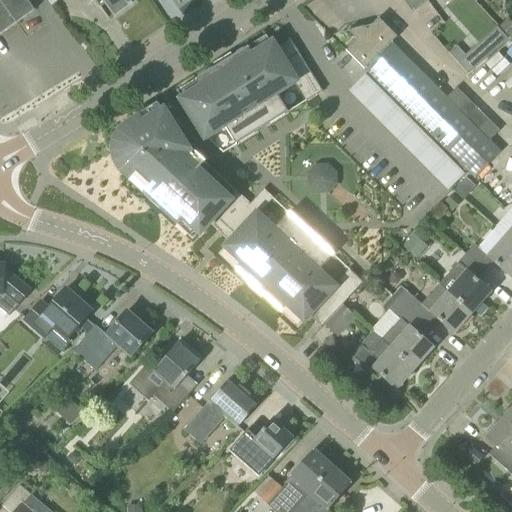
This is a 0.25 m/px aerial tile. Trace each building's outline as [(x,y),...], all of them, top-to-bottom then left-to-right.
[(0,0),(0,35),(34,11),(26,0),(0,0)] [(88,0),(91,4),(96,1),(97,0),(101,0),(103,2),(113,16),(136,0),(88,0)] [(406,0),(414,10),(427,0),(406,0)] [(446,99),(391,43),(397,38),(378,19),(367,30),(364,27),(347,31),(356,41),(346,51),(364,69),(451,156),(468,173),(474,178),(500,152),(489,141),(498,132),(455,89),(446,99)] [(511,26),(506,21),(499,28),(511,40),(511,39),(511,26)] [(323,91),(290,39),(274,49),(271,44),(253,56),(248,47),(233,56),(237,61),(218,73),(215,67),(195,80),(200,88),(182,100),(205,137),(224,125),(236,145),(258,132),(256,129),(265,124),(266,127),(288,113),(276,93),(293,82),(306,102),(323,91)] [(456,46),(448,53),(468,75),(486,58),(475,46),(465,55),(456,46)] [(349,90),(448,189),(466,172),(366,73),(349,90)] [(197,171),(205,162),(187,146),(185,148),(163,112),(144,124),(141,118),(127,127),(124,130),(121,133),(118,137),(116,141),(115,145),(115,150),(115,154),(116,158),(118,163),(120,167),(123,170),(130,176),(127,179),(128,181),(136,173),(150,186),(143,194),(160,210),(163,207),(179,222),(181,221),(197,235),(206,226),(228,200),(197,171)] [(316,165),(307,173),(308,185),(317,194),(329,194),(337,185),(337,172),(328,164),(316,165)] [(257,216),(274,199),(263,189),(250,204),(236,191),(228,200),(206,226),(228,246),(257,216)] [(451,195),(441,205),(450,213),(459,203),(451,195)] [(305,233),(308,231),(289,213),(272,231),(257,216),(228,246),(224,250),(240,265),(236,270),(248,282),(253,277),(268,291),(264,296),(281,312),(288,304),(304,319),(308,315),(322,328),(323,327),(344,306),(363,283),(349,269),(332,287),(317,273),(334,255),(315,238),(313,240),(305,233)] [(475,246),(467,255),(485,271),(493,262),(511,278),(511,276),(511,240),(507,236),(506,236),(505,235),(487,256),(478,248),(475,246)] [(413,255),(424,242),(417,236),(406,248),(413,255)] [(485,271),(467,255),(458,264),(440,284),(449,292),(448,293),(472,313),(491,292),(477,280),(485,271)] [(0,308),(9,316),(31,290),(9,272),(4,272),(5,265),(0,264),(0,308)] [(400,287),(392,296),(427,327),(435,319),(436,318),(454,334),(472,313),(448,293),(447,291),(429,312),(417,301),(400,287)] [(41,302),(25,320),(44,337),(54,327),(67,339),(91,311),(67,290),(66,289),(48,309),(41,302)] [(392,328),(381,340),(414,369),(433,348),(420,336),(427,327),(392,296),(384,305),(389,310),(401,320),(393,329),(392,328)] [(344,306),(323,327),(336,339),(356,318),(352,314),(344,306)] [(118,346),(131,357),(152,333),(127,311),(106,336),(96,326),(72,350),(96,372),(118,346)] [(364,348),(353,361),(368,375),(372,369),(396,390),(414,369),(381,340),(369,353),(364,348)] [(190,393),(180,384),(199,362),(178,344),(153,372),(165,381),(153,395),(173,413),(190,393)] [(238,428),(259,404),(230,378),(209,403),(184,431),(200,445),(225,416),(238,428)] [(54,410),(70,425),(83,413),(67,397),(54,410)] [(273,461),(293,438),(282,429),(285,427),(274,417),(256,438),(248,430),(229,451),(259,477),(273,461)] [(495,427),(486,437),(491,442),(496,446),(492,450),(488,454),(498,463),(507,471),(511,464),(511,424),(504,417),(495,427)] [(472,447),(464,457),(476,467),(484,457),(472,447)] [(283,490),(271,503),(279,510),(281,511),(292,511),(296,509),(297,507),(332,467),(313,450),(290,477),(284,484),(281,487),(283,490)] [(70,454),(66,459),(76,466),(83,457),(78,453),(70,454)] [(35,474),(47,473),(47,462),(35,462),(35,474)] [(326,511),(328,510),(328,511),(351,484),(332,467),(297,507),(302,511),(326,511)] [(281,487),(271,479),(257,495),(269,506),(271,503),(283,490),(281,487)] [(2,506),(9,511),(30,511),(23,505),(31,495),(20,486),(2,506)]
